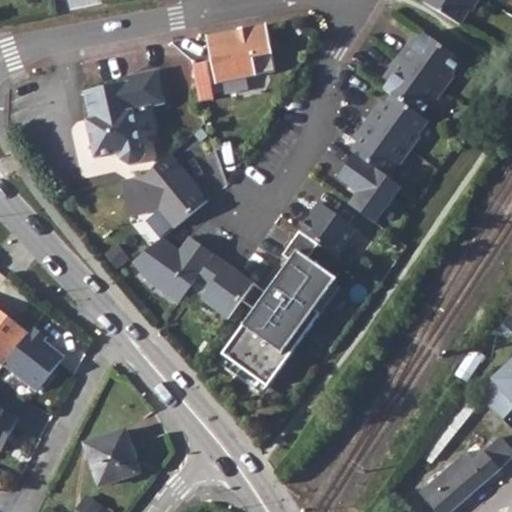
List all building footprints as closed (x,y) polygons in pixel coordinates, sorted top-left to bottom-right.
[(434,0),(433,1),(472,24),(481,9),(483,10),(489,0),(434,0)] [(276,72),(267,25),(207,36),(217,84),(276,72)] [(474,59),(435,33),(426,47),(421,43),(401,72),(406,76),(396,90),(404,96),(435,116),(445,102),(447,104),(466,76),(464,74),(474,59)] [(166,105),(158,70),(129,77),(130,82),(84,92),(90,120),(86,121),(95,159),(119,154),(121,161),(130,166),(141,164),(146,155),(144,143),(155,141),(159,133),(153,108),(166,105)] [(375,139),(365,153),(369,155),(402,178),(412,164),(414,165),(424,151),(433,137),(431,136),(442,121),(435,116),(404,96),(394,110),(390,107),(380,121),(370,136),(375,139)] [(122,181),(130,217),(159,211),(175,230),(208,202),(198,189),(196,190),(190,183),(192,180),(171,154),(147,176),(122,181)] [(402,178),(369,155),(352,180),(372,194),(364,207),(391,225),(416,188),(402,178)] [(306,264),(240,359),(259,372),(254,380),(261,384),(266,377),(286,391),(337,316),(331,312),(353,282),(323,262),(333,247),(352,259),(371,231),(334,206),(298,258),(306,264)] [(177,245),(148,269),(161,286),(197,309),(213,286),(226,294),(218,305),(246,324),(271,287),(204,243),(195,257),(177,245)] [(0,356),(10,364),(36,330),(0,301),(0,356)] [(511,365),(496,380),(483,400),(506,421),(511,414),(511,365)] [(0,385),(2,381),(0,380),(0,440),(5,443),(22,409),(0,397),(0,385)] [(481,403),(465,390),(439,428),(453,444),(481,403)] [(120,468),(153,448),(130,410),(96,430),(120,468)] [(507,464),(509,463),(511,460),(511,430),(509,427),(492,446),(507,464)] [(439,428),(426,448),(443,460),(453,444),(439,428)] [(485,438),(464,456),(427,490),(443,511),(452,511),(507,464),(492,446),(485,438)]
